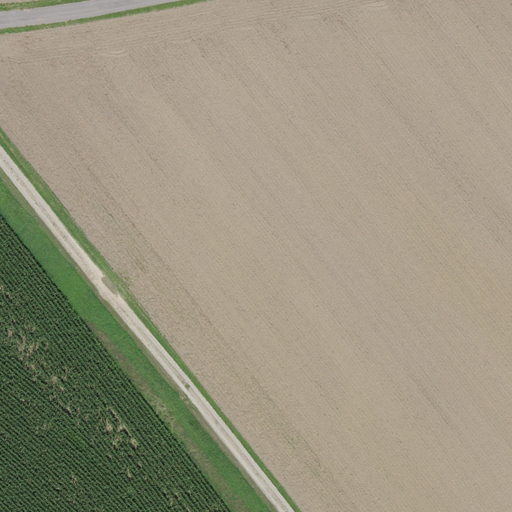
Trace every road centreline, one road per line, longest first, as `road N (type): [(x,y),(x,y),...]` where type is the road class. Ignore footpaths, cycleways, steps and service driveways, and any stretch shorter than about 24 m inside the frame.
road 1 (track): [(0,128),(282,511)]
road 2 (residential): [(140,0),(0,21)]
